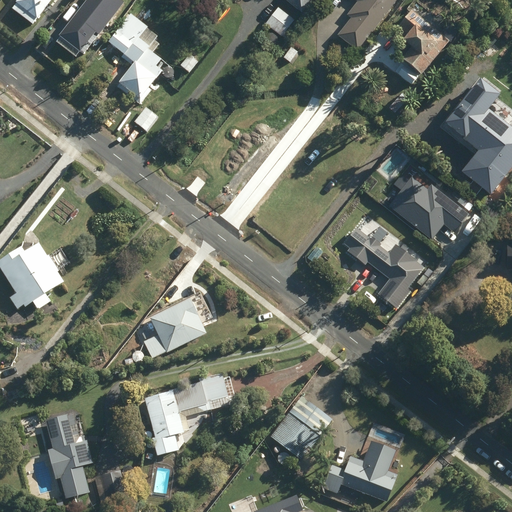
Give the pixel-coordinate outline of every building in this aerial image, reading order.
[(18,0),(14,5),(15,6),(12,11),(30,25),(34,20),(36,21),(52,0),(51,0),(18,0)] [(284,0),(283,2),(300,16),(312,0),(284,0)] [(349,20),(335,38),(356,54),(397,0),(348,0),(350,2),(352,0),(356,4),(346,18),(349,20)] [(74,17),(57,38),(58,39),(55,44),(78,62),(106,26),(102,23),(106,19),(94,9),(83,23),(74,17)] [(293,22),(277,9),(265,25),(280,38),(293,22)] [(409,50),(400,62),(420,78),(448,43),(411,13),(397,30),(406,38),(401,44),(409,50)] [(160,62),(151,54),(158,46),(154,42),(156,38),(146,30),(146,29),(130,15),(107,43),(134,65),(115,88),(138,107),(150,92),(147,90),(161,74),(155,68),(160,62)] [(393,42),(382,34),(369,50),(379,58),(393,42)] [(283,57),(289,63),(298,52),(291,47),(283,57)] [(189,56),(179,68),(187,74),(197,63),(189,56)] [(503,93),(482,76),(446,121),(467,137),(503,93)] [(404,94),(392,108),(398,113),(411,99),(404,94)] [(467,190),(465,192),(474,199),(480,192),(489,199),(511,170),(511,118),(497,107),(474,135),(478,138),(476,140),(484,146),(460,176),(470,184),(469,186),(464,182),(462,186),(467,190)] [(145,109),(133,124),(146,134),(157,119),(145,109)] [(427,186),(413,175),(390,204),(432,237),(444,222),(455,231),(470,212),(431,182),(427,186)] [(366,264),(389,281),(377,297),(396,311),(409,294),(406,292),(423,269),(394,247),(388,255),(378,248),(385,240),(374,231),(367,239),(355,230),(343,246),(349,250),(347,253),(364,267),(366,264)] [(9,257),(0,262),(0,273),(15,296),(9,300),(16,311),(22,308),(24,310),(62,285),(56,275),(57,274),(47,258),(46,259),(37,247),(30,251),(25,243),(29,240),(27,237),(5,251),(9,257)] [(441,256),(438,260),(442,264),(446,260),(441,256)] [(67,257),(57,265),(61,270),(71,262),(67,257)] [(149,321),(157,337),(143,344),(151,361),(165,354),(166,356),(205,337),(189,302),(149,321)] [(147,336),(124,323),(116,337),(139,349),(147,336)] [(0,370),(18,354),(4,339),(0,342),(0,370)] [(23,378),(10,383),(14,395),(27,390),(23,378)] [(229,380),(144,401),(154,441),(151,441),(155,458),(177,453),(174,437),(183,435),(183,433),(188,432),(185,418),(235,405),(229,380)] [(121,399),(117,412),(125,414),(128,401),(121,399)] [(47,450),(56,479),(60,478),(66,499),(90,492),(83,466),(93,463),(87,441),(76,444),(67,414),(45,420),(53,448),(47,450)] [(288,414),(269,439),(301,463),(319,438),(288,414)] [(259,448),(262,453),(267,450),(263,445),(259,448)] [(331,467),(322,490),(336,496),(340,487),(385,505),(396,477),(350,458),(344,472),(331,467)] [(119,473),(94,480),(100,503),(125,497),(119,473)] [(300,511),(295,499),(260,511),(300,511)]
